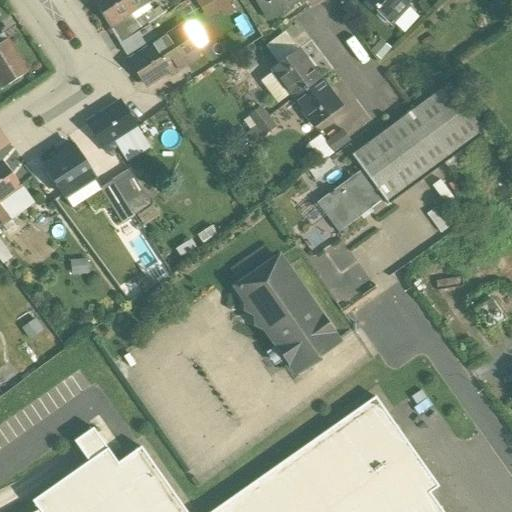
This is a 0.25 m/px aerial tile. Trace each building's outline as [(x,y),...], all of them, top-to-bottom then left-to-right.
[(97,0),(93,3),(110,29),(147,5),(153,0),(97,0)] [(193,0),(208,23),(232,8),(227,0),(193,0)] [(302,0),(255,0),(269,22),(303,1),(302,0)] [(364,0),(389,22),(396,15),(397,17),(407,6),(405,5),(409,0),(364,0)] [(147,5),(110,29),(113,35),(130,23),(137,19),(137,18),(150,10),(147,5)] [(150,10),(137,18),(137,19),(130,23),(137,34),(148,27),(164,17),(159,8),(152,13),(150,10)] [(130,23),(113,35),(120,45),(137,34),(130,23)] [(137,34),(120,45),(127,57),(155,38),(148,27),(137,34)] [(183,28),(131,62),(148,88),(169,74),(171,78),(199,60),(197,56),(200,54),(183,28)] [(284,33),(265,47),(278,65),(297,51),(284,33)] [(7,41),(0,45),(0,85),(2,90),(28,73),(7,41)] [(278,65),(271,70),(293,99),(319,80),(298,51),(297,51),(278,65)] [(341,109),(319,80),(293,99),(315,128),(341,109)] [(448,86),(352,157),(362,170),(384,200),(388,205),(483,134),(448,86)] [(120,103),(88,124),(104,149),(136,129),(120,103)] [(260,107),(249,115),(256,126),(267,118),(260,107)] [(267,118),(256,126),(264,136),(275,128),(267,118)] [(343,131),(326,143),(333,154),(350,141),(343,131)] [(326,143),(322,136),(310,145),(321,162),(333,154),(326,143)] [(74,147),(44,167),(64,198),(95,179),(74,147)] [(2,162),(0,163),(0,227),(12,219),(0,203),(21,188),(2,162)] [(384,200),(362,170),(317,204),(339,233),(384,200)] [(128,171),(112,182),(125,202),(141,191),(128,171)] [(125,202),(112,182),(99,190),(119,221),(132,213),(125,202)] [(21,188),(0,203),(12,219),(33,203),(21,188)] [(102,253),(115,245),(105,227),(91,234),(102,253)] [(339,343),(279,259),(237,288),(246,302),(247,311),(255,315),(256,316),(257,325),(265,329),(296,373),(339,343)] [(344,264),(323,276),(335,297),(356,285),(344,264)] [(505,320),(490,300),(474,311),(488,331),(505,320)] [(39,511),(37,511),(442,511),(429,494),(438,488),(375,398),(212,511),(185,511),(141,448),(118,464),(93,429),(74,442),(88,463),(32,502),(39,511)]
